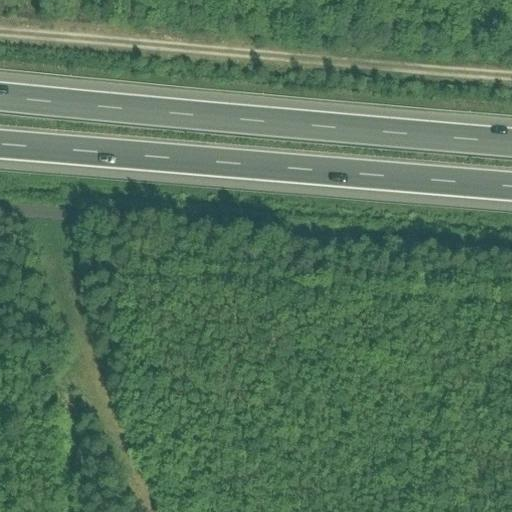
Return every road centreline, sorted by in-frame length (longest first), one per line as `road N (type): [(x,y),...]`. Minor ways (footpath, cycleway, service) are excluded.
road 1 (trunk): [(511,144),(0,97)]
road 2 (track): [(0,32),(511,74)]
road 3 (trunk): [(0,146),(511,188)]
